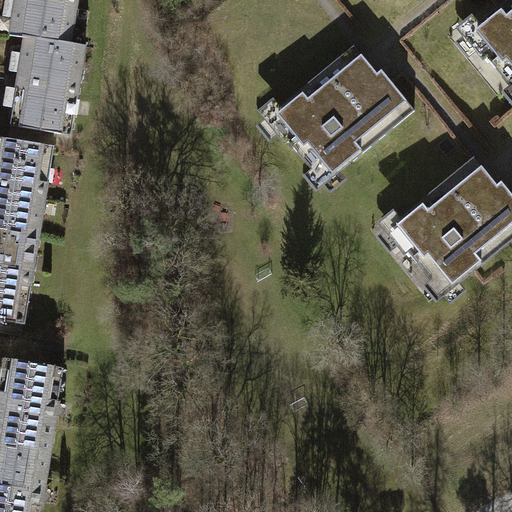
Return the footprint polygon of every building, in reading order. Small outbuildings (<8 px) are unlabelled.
[(85,0),(9,0),(4,36),(17,38),(77,48),(85,0)] [(511,17),(509,20),(502,12),(481,30),(472,20),(458,33),(511,91),(511,17)] [(17,38),(2,119),(77,133),(92,50),(77,48),(17,38)] [(381,83),(362,60),(310,103),(302,93),(281,110),(272,100),(254,115),(319,193),(415,113),(386,79),(381,83)] [(57,148),(0,138),(0,227),(42,234),(57,148)] [(500,193),(483,172),(428,216),(423,210),(403,227),(392,214),(374,229),(436,306),(511,245),(511,196),(506,189),(500,193)] [(42,234),(0,227),(0,323),(27,328),(42,234)] [(66,369),(0,358),(0,446),(52,455),(66,369)] [(44,511),(52,455),(0,446),(0,511),(44,511)]
